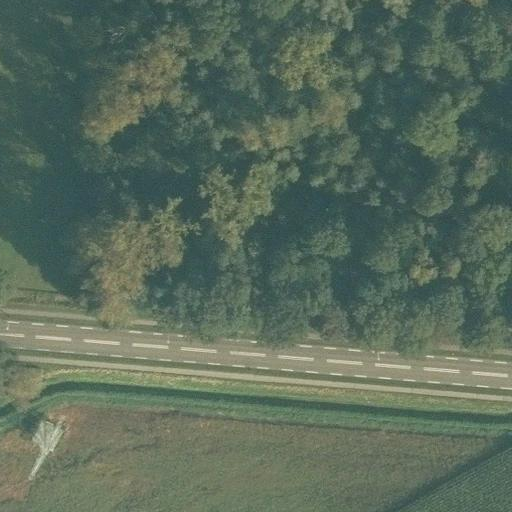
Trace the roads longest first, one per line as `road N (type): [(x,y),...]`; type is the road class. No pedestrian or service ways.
road 1 (track): [(0,423),(69,396),(105,396),(511,427)]
road 2 (primary): [(511,378),(0,331)]
